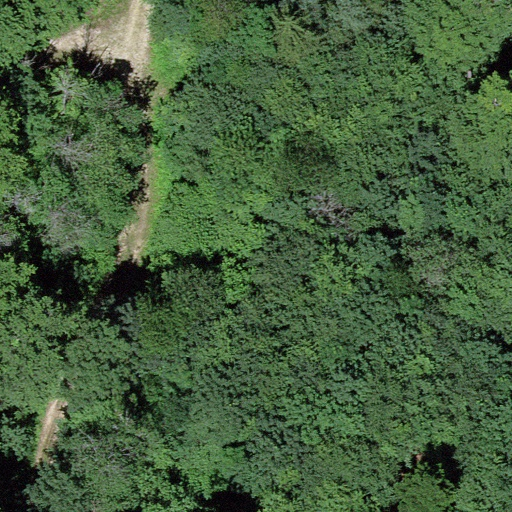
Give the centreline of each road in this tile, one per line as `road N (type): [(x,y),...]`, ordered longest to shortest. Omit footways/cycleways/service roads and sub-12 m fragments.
road 1 (track): [(45,511),(118,192),(144,0)]
road 2 (track): [(511,346),(270,136),(218,107),(129,85)]
road 3 (track): [(0,56),(29,53),(129,85)]
